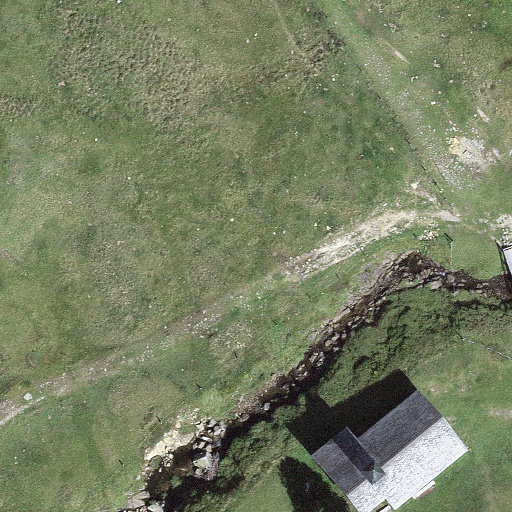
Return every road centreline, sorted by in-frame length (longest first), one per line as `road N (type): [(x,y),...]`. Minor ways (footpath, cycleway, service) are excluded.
road 1 (track): [(493,202),(381,238),(0,427)]
road 2 (track): [(493,202),(392,90),(338,0)]
